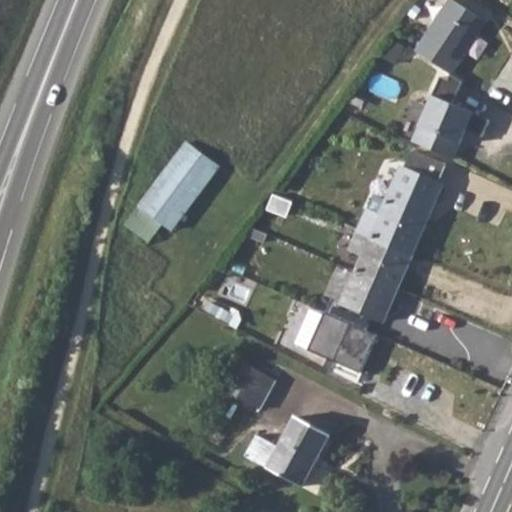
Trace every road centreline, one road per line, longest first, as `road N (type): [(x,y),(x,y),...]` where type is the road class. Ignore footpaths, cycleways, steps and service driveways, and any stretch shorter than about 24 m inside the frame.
road 1 (track): [(186,300),(399,0)]
road 2 (primary): [(0,243),(46,68)]
